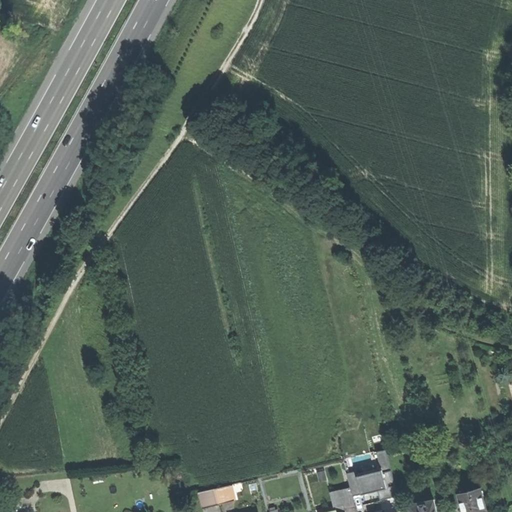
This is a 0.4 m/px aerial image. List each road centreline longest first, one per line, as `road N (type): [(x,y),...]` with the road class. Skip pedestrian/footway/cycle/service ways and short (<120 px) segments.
road 1 (track): [(261,0),(203,105),(87,262),(0,416)]
road 2 (trunk): [(0,280),(154,0)]
road 3 (trunk): [(110,0),(0,202)]
